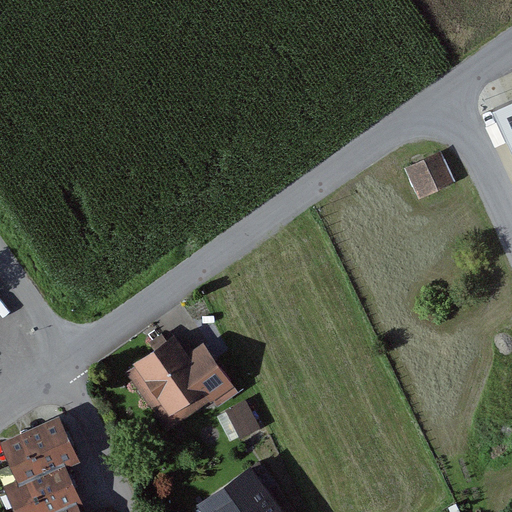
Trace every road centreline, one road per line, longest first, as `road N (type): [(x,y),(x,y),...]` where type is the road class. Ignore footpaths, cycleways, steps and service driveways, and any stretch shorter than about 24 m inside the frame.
road 1 (residential): [(69,365),(511,53)]
road 2 (residential): [(69,365),(136,511)]
road 3 (residential): [(69,365),(0,262)]
